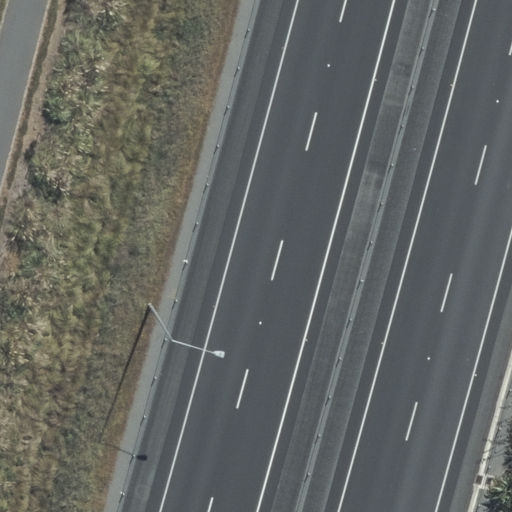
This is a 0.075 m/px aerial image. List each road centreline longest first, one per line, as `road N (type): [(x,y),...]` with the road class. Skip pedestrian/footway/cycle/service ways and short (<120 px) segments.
road 1 (motorway): [(207,511),(345,0)]
road 2 (motorway): [(511,46),(389,511)]
